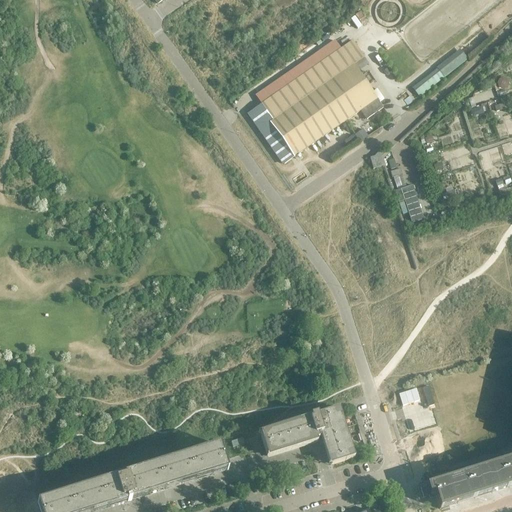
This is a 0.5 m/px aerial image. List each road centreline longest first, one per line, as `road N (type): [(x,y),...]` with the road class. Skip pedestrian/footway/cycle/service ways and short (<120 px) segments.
road 1 (unclassified): [(511,27),(424,110),(280,210)]
road 2 (unclassified): [(280,210),(146,19)]
road 3 (track): [(371,390),(433,307),(483,268),(511,230)]
road 4 (unclassified): [(371,390),(344,307),(280,210)]
road 5 (residential): [(260,511),(395,469)]
